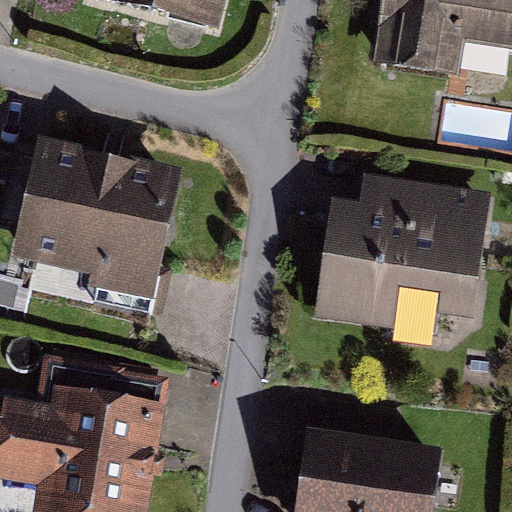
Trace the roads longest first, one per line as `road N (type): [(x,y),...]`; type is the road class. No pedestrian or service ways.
road 1 (residential): [(225,511),(284,138)]
road 2 (residential): [(0,65),(284,138)]
road 3 (residential): [(284,138),(302,0)]
